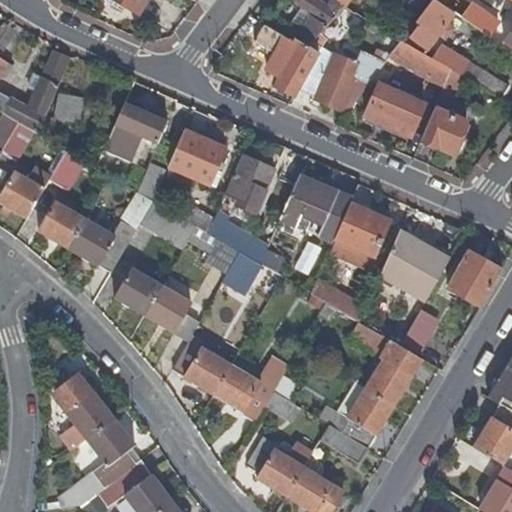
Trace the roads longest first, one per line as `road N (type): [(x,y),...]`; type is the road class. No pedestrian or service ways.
road 1 (residential): [(0,259),(113,356),(187,467),(228,511)]
road 2 (residential): [(176,75),(472,204)]
road 3 (residential): [(379,511),(511,294)]
road 4 (residential): [(10,511),(22,446),(19,376),(0,301)]
road 5 (residential): [(14,3),(176,75)]
